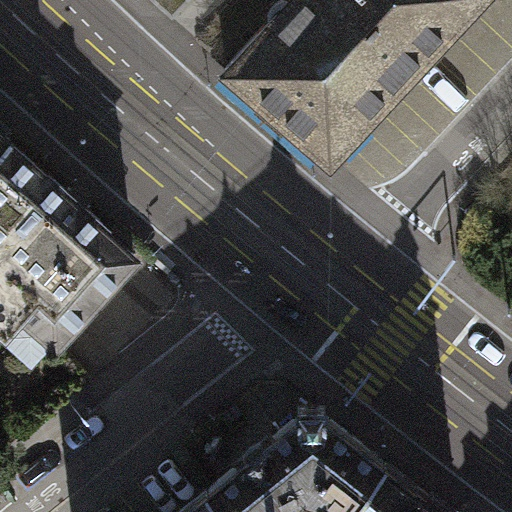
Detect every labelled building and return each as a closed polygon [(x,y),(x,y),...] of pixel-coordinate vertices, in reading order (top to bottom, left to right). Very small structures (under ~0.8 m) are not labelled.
[(153,0),(174,18),(190,0),(153,0)] [(284,0),(230,61),(341,160),(485,0),(284,0)] [(0,130),(0,147),(8,138),(0,130)] [(8,138),(0,147),(0,322),(7,328),(23,311),(55,339),(134,250),(8,138)] [(207,489),(227,511),(358,511),(396,466),(308,403),(207,489)] [(457,511),(396,466),(358,511),(457,511)] [(227,511),(207,489),(177,511),(227,511)]
